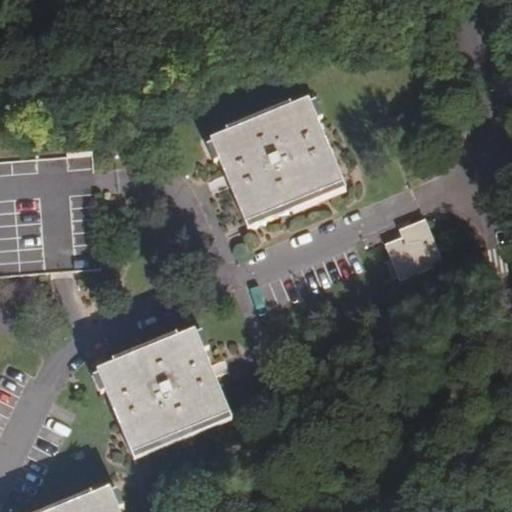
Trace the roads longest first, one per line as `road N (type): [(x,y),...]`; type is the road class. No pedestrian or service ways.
road 1 (residential): [(489,179),(84,347),(50,372),(0,470)]
road 2 (residential): [(489,179),(460,0)]
road 3 (residential): [(511,324),(489,179)]
